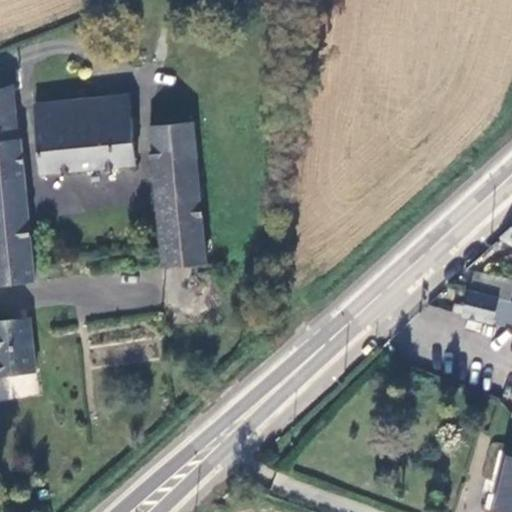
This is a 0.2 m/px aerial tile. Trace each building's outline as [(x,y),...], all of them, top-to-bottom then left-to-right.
[(0,92),(0,143),(15,143),(9,89),(0,92)] [(125,100),(35,107),(41,169),(131,163),(125,100)] [(160,269),(204,265),(189,127),(147,130),(160,269)] [(0,284),(32,282),(18,143),(15,143),(0,143),(0,284)] [(511,228),(498,241),(511,246),(511,228)] [(508,325),(511,310),(511,285),(472,279),(460,319),(503,328),(504,324),(508,325)] [(0,377),(34,374),(29,331),(28,320),(0,322),(0,377)] [(511,511),(511,456),(504,455),(496,511),(511,511)]
